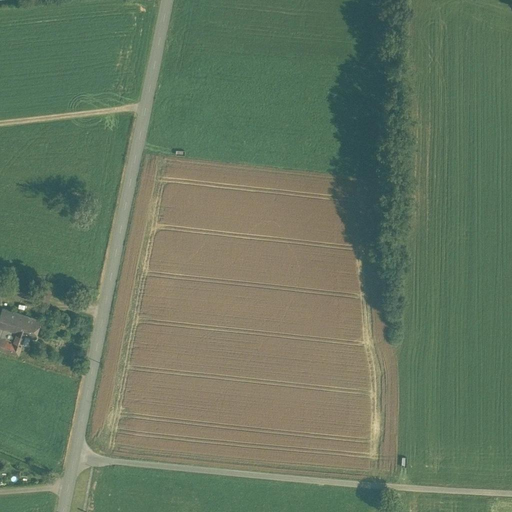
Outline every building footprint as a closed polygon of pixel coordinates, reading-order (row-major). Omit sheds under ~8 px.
[(22,283),(0,277),(0,290),(3,291),(19,295),(22,283)] [(39,280),(37,286),(52,290),(54,283),(39,280)] [(37,287),(22,283),(19,295),(49,302),(52,290),(37,286),(37,287)] [(42,319),(3,307),(0,316),(0,326),(14,331),(26,334),(36,337),(42,319)] [(0,326),(0,336),(15,341),(16,339),(12,337),(14,331),(0,326)] [(26,334),(14,331),(12,337),(16,339),(15,341),(0,336),(0,347),(19,354),(26,334)]
